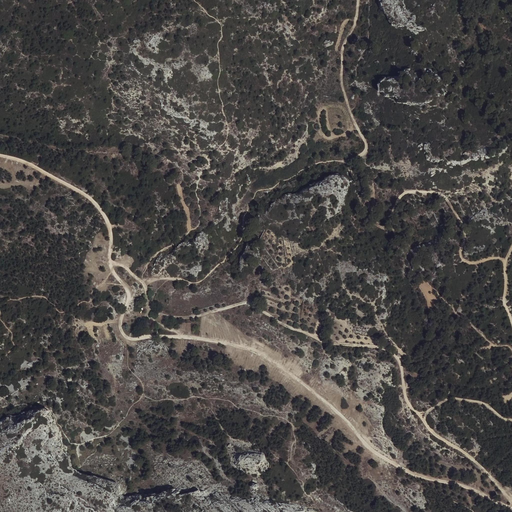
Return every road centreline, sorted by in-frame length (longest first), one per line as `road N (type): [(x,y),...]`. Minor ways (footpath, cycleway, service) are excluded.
road 1 (track): [(511,507),(397,464),(256,351),(201,337),(122,333),(115,319),(128,290),(109,267),(109,228),(99,207),(34,164),(0,152)]
road 2 (track): [(420,416),(402,390),(400,363),(382,348),(320,337),(250,303),(191,315),(161,312),(138,274),(109,263)]
road 3 (track): [(350,162),(379,223),(388,224),(404,190),(432,191),(446,197),(462,223),(466,261),(506,262)]
road 4 (track): [(511,418),(454,396),(420,416),(469,453),(511,502)]
road 5 (track): [(360,0),(340,81),(368,151),(350,162)]
